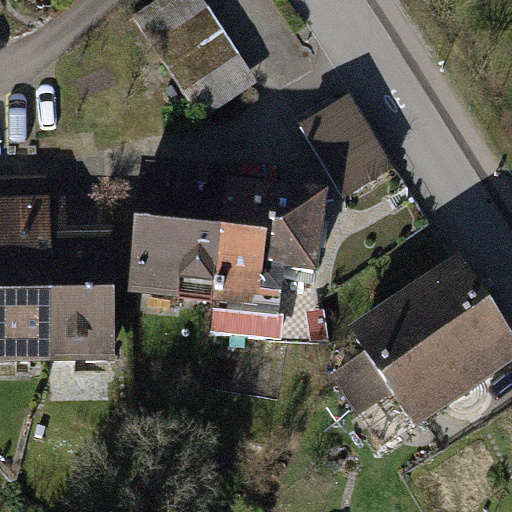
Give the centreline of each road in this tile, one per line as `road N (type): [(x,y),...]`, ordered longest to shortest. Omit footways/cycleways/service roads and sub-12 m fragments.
road 1 (residential): [(326,0),(511,288)]
road 2 (unknown): [(129,0),(0,109)]
